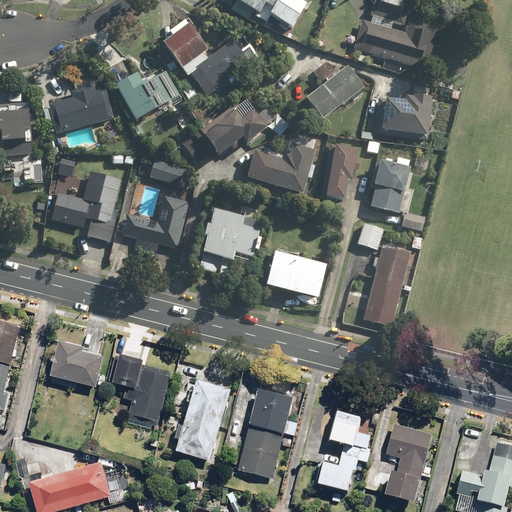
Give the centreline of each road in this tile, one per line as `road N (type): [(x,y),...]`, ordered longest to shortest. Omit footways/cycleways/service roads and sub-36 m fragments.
road 1 (secondary): [(0,270),(511,401)]
road 2 (residential): [(0,38),(94,19),(131,0)]
